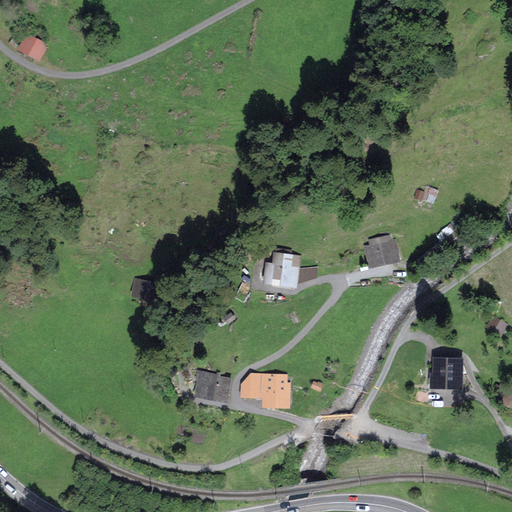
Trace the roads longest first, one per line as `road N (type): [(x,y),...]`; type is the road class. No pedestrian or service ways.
road 1 (residential): [(0,362),(69,422),(171,465),(214,468),(316,430),(434,451),(511,479)]
road 2 (unclassified): [(249,0),(96,73),(40,70),(0,45)]
road 3 (secondary): [(405,511),(356,502),(273,511)]
